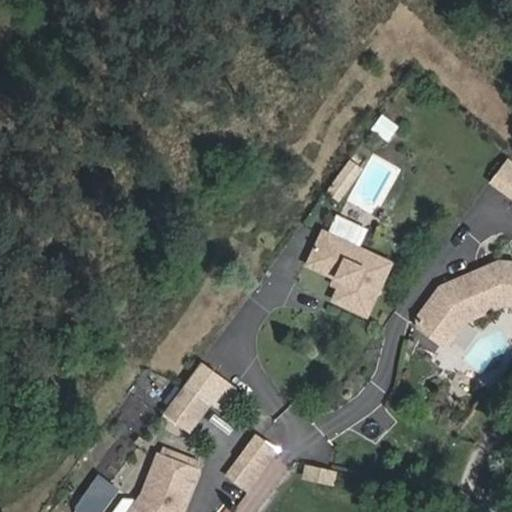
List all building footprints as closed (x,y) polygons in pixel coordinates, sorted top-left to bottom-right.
[(511,155),(511,154),(493,180),(511,193),(511,155)] [(333,299),(366,314),(391,262),(323,231),(307,264),(342,280),(333,299)] [(511,262),(499,262),(488,266),(501,304),(511,305),(511,262)] [(466,320),(501,304),(488,266),(439,287),(440,293),(435,299),(430,300),(416,318),(417,326),(440,344),(448,343),(466,320)] [(202,363),(184,386),(206,404),(224,380),(202,363)] [(224,380),(206,404),(218,413),(237,390),(224,380)] [(238,466),(255,443),(250,440),(225,475),(247,491),(256,479),(238,466)] [(273,455),(255,443),(238,466),(256,479),(273,455)] [(127,511),(178,511),(192,474),(152,460),(138,497),(127,511)] [(83,511),(107,511),(124,483),(100,469),(78,509),(83,511)]
